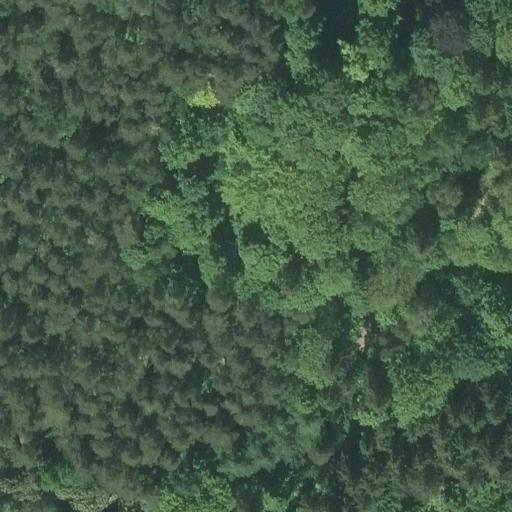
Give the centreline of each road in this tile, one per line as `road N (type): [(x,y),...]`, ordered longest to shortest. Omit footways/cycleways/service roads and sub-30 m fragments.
road 1 (track): [(169,511),(278,424),(371,332)]
road 2 (track): [(371,332),(448,249),(494,213)]
